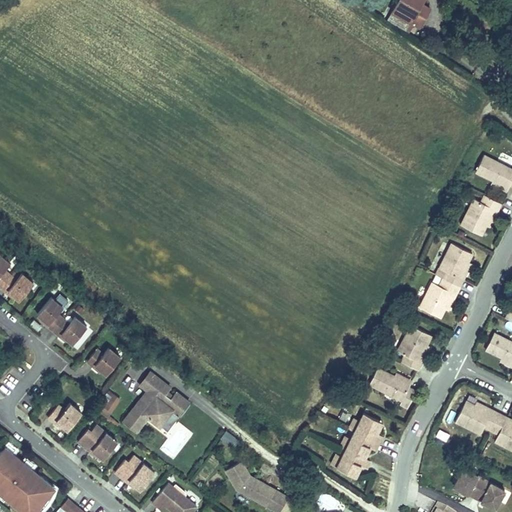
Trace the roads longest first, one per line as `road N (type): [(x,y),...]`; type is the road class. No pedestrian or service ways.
road 1 (unclassified): [(396,511),(409,443),(455,362)]
road 2 (unclassified): [(0,411),(122,511)]
road 3 (unclassified): [(455,362),(511,238)]
